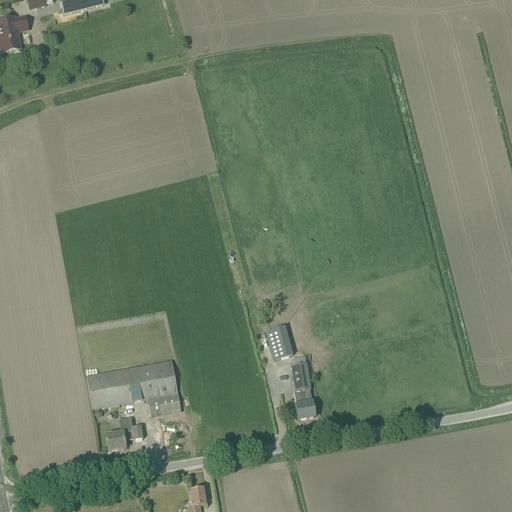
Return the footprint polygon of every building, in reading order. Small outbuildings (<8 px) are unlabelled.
[(26,0),(29,12),(37,10),(46,8),(43,0),(26,0)] [(58,0),(63,17),(103,7),(101,0),(58,0)] [(14,20),(0,22),(0,38),(1,45),(0,45),(0,46),(2,55),(20,52),(17,35),(28,32),(25,19),(14,21),(14,20)] [(273,363),(292,357),(284,329),(265,334),(273,363)] [(308,382),(305,366),(304,360),(291,362),(292,368),(292,369),(294,385),(296,394),(294,394),(296,407),(295,407),(298,422),(315,419),(312,404),(308,382)] [(181,414),(172,364),(171,364),(86,379),(92,412),(147,402),(151,420),(181,415),(181,414)] [(141,429),(140,429),(138,418),(130,419),(131,420),(119,422),(121,436),(106,438),(108,453),(125,451),(124,444),(143,441),(141,429)] [(205,507),(202,490),(190,492),(193,508),(188,509),(188,511),(199,511),(199,508),(205,507)]
